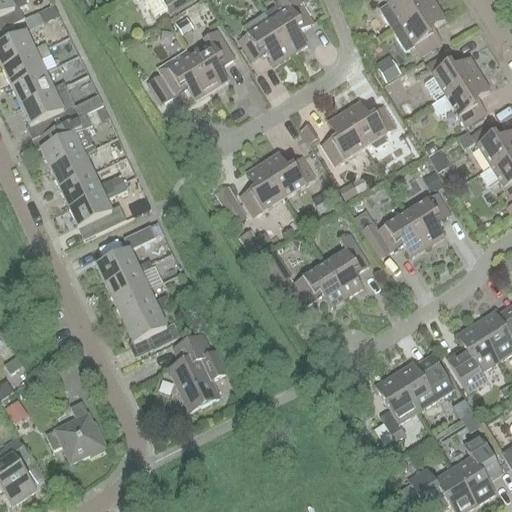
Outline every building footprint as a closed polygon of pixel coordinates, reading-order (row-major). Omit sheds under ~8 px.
[(0,0),(0,33),(25,21),(20,11),(27,8),(23,0),(0,0)] [(198,0),(150,0),(144,4),(154,20),(166,12),(170,18),(198,0)] [(264,17),(291,59),(307,49),(299,36),(314,27),(297,0),(282,0),(273,6),(276,9),(264,17)] [(392,34),(436,7),(431,0),(382,0),(388,9),(380,14),(392,34)] [(436,7),(392,34),(404,52),(412,47),(420,59),(442,46),(433,31),(446,23),(436,7)] [(60,18),(55,8),(25,22),(31,33),(60,18)] [(275,69),(291,59),(264,17),(243,30),(248,38),(238,44),(252,66),(267,57),(275,69)] [(193,30),(187,20),(176,26),(182,36),(193,30)] [(190,60),(212,95),(228,85),(220,72),(235,63),(217,34),(203,42),(208,49),(190,60)] [(35,56),(33,53),(25,36),(0,48),(0,66),(3,72),(35,56)] [(12,91),(44,76),(37,60),(49,54),(46,47),(33,53),(35,56),(3,72),(12,91)] [(156,72),(160,79),(147,87),(161,109),(187,92),(196,105),(212,95),(190,60),(186,53),(156,72)] [(437,105),(480,78),(470,62),(457,70),(448,55),(426,69),(434,81),(425,86),(437,105)] [(401,76),(393,63),(378,72),(386,85),(401,76)] [(12,91),(21,111),(54,95),(55,99),(67,93),(68,93),(64,86),(52,92),(44,76),(12,91)] [(437,105),(432,108),(437,117),(441,117),(452,110),(464,131),(486,117),(477,102),(490,94),(480,78),(437,105)] [(49,136),(80,121),(74,109),(67,93),(55,99),(54,95),(21,111),(31,131),(43,125),(49,136)] [(344,117),(365,151),(370,148),(376,153),(387,146),(386,139),(396,132),(383,110),(368,119),(360,106),(344,117)] [(334,171),(365,151),(344,117),(327,127),(335,140),(321,149),(334,171)] [(41,153),(51,173),(83,158),(82,154),(92,149),(84,134),(92,130),(87,118),(80,121),(49,136),(54,147),(41,153)] [(490,171),(511,157),(511,134),(501,141),(492,126),(470,140),(468,136),(457,142),(463,153),(474,146),(490,171)] [(60,193),(93,177),(85,161),(97,155),(94,148),(92,149),(82,154),(83,158),(51,173),(60,193)] [(449,167),(440,153),(429,160),(437,174),(449,167)] [(262,168),(284,202),(315,183),(301,161),(287,170),(279,157),(262,168)] [(511,157),(490,171),(509,202),(511,200),(511,157)] [(253,222),(284,202),(262,168),(246,178),(254,191),(240,200),(253,222)] [(114,191),(124,186),(121,179),(99,189),(93,177),(60,193),(69,212),(102,197),(104,200),(116,194),(114,191)] [(358,196),(352,185),(340,191),(347,203),(358,196)] [(105,203),(127,192),(124,186),(114,191),(116,194),(104,200),(102,197),(69,212),(79,232),(91,227),(97,238),(127,224),(121,210),(110,214),(105,203)] [(248,220),(228,188),(215,197),(235,229),(248,220)] [(406,216),(428,251),(444,241),(436,228),(451,219),(437,197),(406,216)] [(411,261),(428,251),(406,216),(379,233),(375,225),(361,234),(380,263),(403,248),(411,261)] [(139,274),(137,270),(130,254),(164,238),(158,226),(124,242),(129,253),(96,269),(106,289),(139,274)] [(345,255),(325,267),(346,302),(363,292),(355,279),(369,269),(349,237),(338,244),(345,255)] [(277,288),(291,279),(276,255),(262,264),(277,288)] [(115,308),(148,293),(140,277),(153,271),(149,264),(137,270),(139,274),(106,289),(115,308)] [(294,287),(307,308),(322,299),(330,312),(346,302),(325,267),(294,287)] [(157,312),(159,316),(171,310),(166,299),(154,305),(148,293),(115,308),(125,328),(157,312)] [(475,327),(500,366),(511,358),(511,309),(497,319),(494,315),(475,327)] [(166,332),(159,316),(157,312),(125,328),(134,348),(149,342),(154,353),(180,341),(174,328),(166,332)] [(500,366),(475,327),(456,339),(465,354),(447,365),(468,398),(487,387),(481,378),(500,366)] [(172,354),(179,368),(169,373),(190,416),(219,402),(211,385),(228,376),(217,353),(210,356),(202,339),(172,354)] [(394,378),(418,417),(455,394),(433,358),(415,369),(413,366),(394,378)] [(400,428),(418,417),(394,378),(375,390),(390,414),(380,421),(396,446),(407,439),(400,428)] [(7,385),(0,389),(0,405),(14,396),(7,385)] [(29,417),(18,402),(5,411),(15,426),(23,437),(36,428),(29,417)] [(46,439),(53,454),(62,450),(71,468),(90,459),(91,461),(107,453),(100,437),(98,438),(82,406),(70,411),(76,424),(46,439)] [(477,510),(496,499),(487,485),(501,475),(478,439),(462,449),(469,459),(452,471),(477,510)] [(0,501),(0,502),(5,499),(12,510),(37,493),(19,467),(30,460),(17,441),(0,452),(0,501)] [(511,449),(500,456),(511,474),(511,449)] [(450,511),(474,511),(477,510),(452,471),(433,483),(426,472),(407,485),(424,511),(427,511),(437,505),(441,511),(446,511),(450,510),(450,511)]
